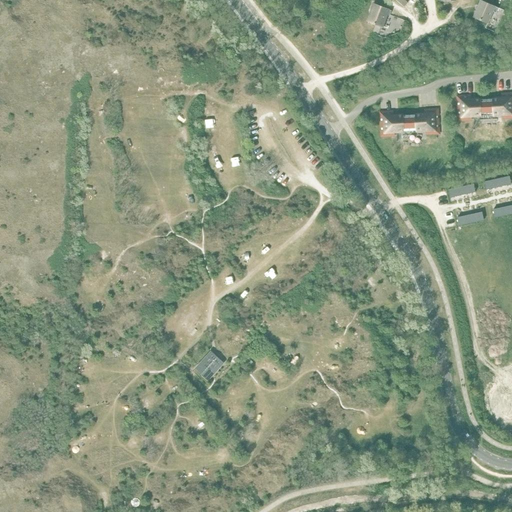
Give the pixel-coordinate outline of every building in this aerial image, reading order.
[(481,0),(473,17),(488,23),(493,11),(496,13),(498,8),(481,0)] [(374,4),(368,21),(382,26),(386,15),(389,16),(391,11),(374,4)] [(470,96),(457,96),(458,120),(471,120),(471,116),(503,114),(503,118),(511,117),(511,93),(502,94),(502,98),(470,100),(470,96)] [(393,111),(380,112),(381,136),(394,136),(394,132),(426,130),(426,134),(439,133),(437,109),(424,110),(425,114),(393,115),(393,111)] [(211,352),(202,362),(214,373),(223,363),(211,352)] [(245,360),(244,361),(249,366),(253,362),(248,357),(245,360)]
